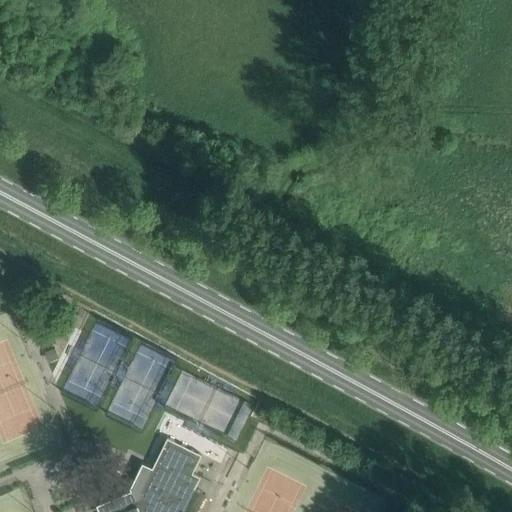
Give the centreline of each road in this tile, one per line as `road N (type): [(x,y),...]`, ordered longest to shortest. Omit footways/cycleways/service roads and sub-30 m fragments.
road 1 (secondary): [(511,469),(0,192)]
road 2 (track): [(405,0),(395,139),(262,217),(511,348)]
